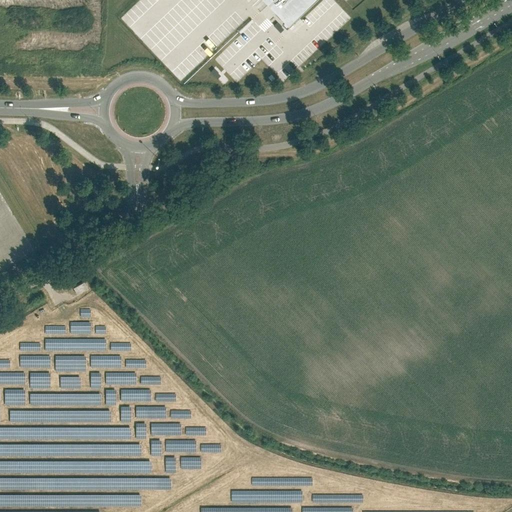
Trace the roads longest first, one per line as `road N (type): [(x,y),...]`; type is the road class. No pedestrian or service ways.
road 1 (tertiary): [(172,126),(276,119),(325,106),(511,0)]
road 2 (tertiary): [(464,0),(302,92),(173,104)]
road 3 (unclassified): [(0,301),(121,228),(136,195)]
